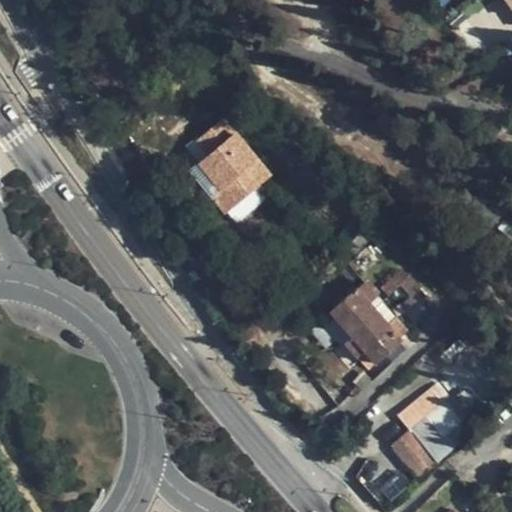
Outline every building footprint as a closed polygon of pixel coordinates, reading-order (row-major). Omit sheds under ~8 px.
[(464,18),(455,25),(474,48),(483,41),(464,18)] [(281,189),(305,161),(287,145),(262,172),(281,189)] [(286,192),(335,237),(356,213),(330,189),(332,185),(309,164),(303,170),(304,171),(286,192)] [(365,282),(357,290),(374,310),(382,303),(365,282)] [(399,340),(392,331),(386,325),(374,310),(357,290),(356,289),(330,312),(352,336),(364,351),(375,363),(400,341),(399,340)] [(392,331),(400,324),(395,318),(386,325),(392,331)] [(408,333),(400,324),(392,331),(399,340),(408,333)] [(487,362),(495,353),(476,332),(467,340),(487,362)] [(356,359),(364,351),(352,336),(343,344),(356,359)] [(453,396),(448,400),(470,427),(476,422),(453,396)] [(418,477),(470,427),(448,400),(394,446),(418,477)]
